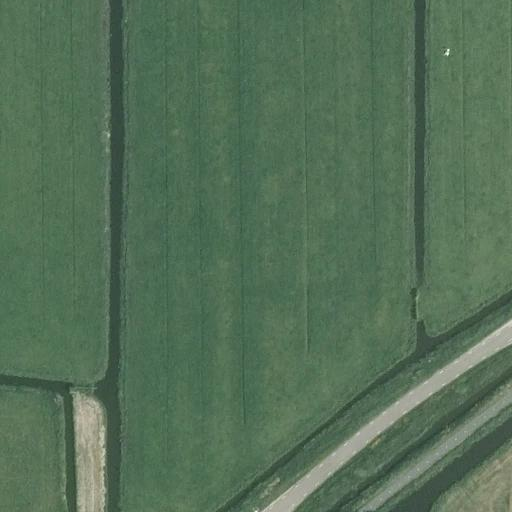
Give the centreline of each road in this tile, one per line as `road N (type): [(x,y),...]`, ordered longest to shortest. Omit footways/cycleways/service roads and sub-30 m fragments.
road 1 (unclassified): [(276,511),(396,412),(511,331)]
road 2 (track): [(193,370),(164,475),(167,511)]
road 3 (track): [(85,389),(94,511)]
